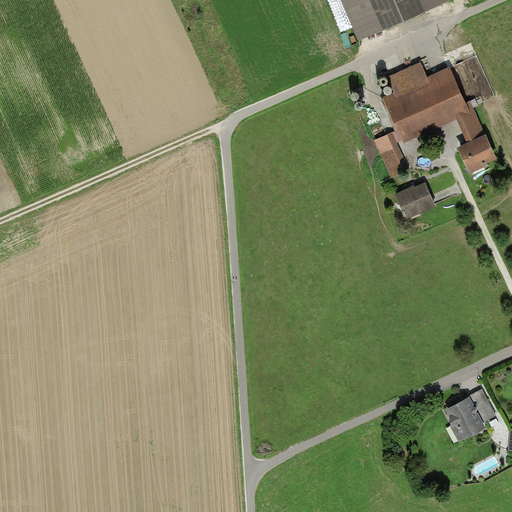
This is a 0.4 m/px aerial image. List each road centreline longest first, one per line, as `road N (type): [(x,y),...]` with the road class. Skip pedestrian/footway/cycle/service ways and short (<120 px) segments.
road 1 (unclassified): [(249,477),(228,126)]
road 2 (residential): [(228,126),(499,0)]
road 3 (residential): [(249,477),(300,444),(511,351)]
road 4 (track): [(0,219),(228,126)]
road 5 (track): [(511,287),(450,162)]
